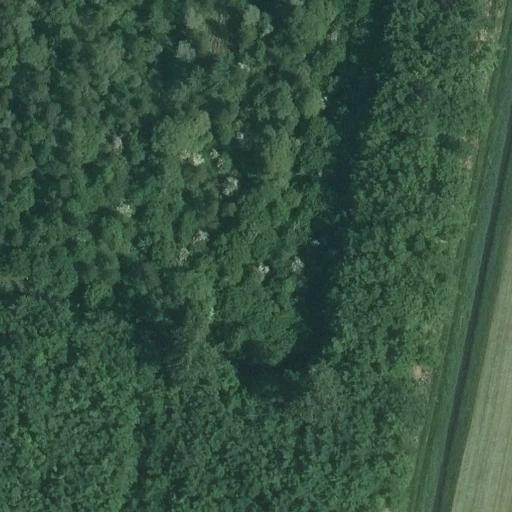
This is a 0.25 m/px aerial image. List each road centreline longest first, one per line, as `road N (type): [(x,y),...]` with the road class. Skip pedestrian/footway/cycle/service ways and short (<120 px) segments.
road 1 (track): [(407,511),(510,0)]
road 2 (track): [(183,353),(0,283)]
